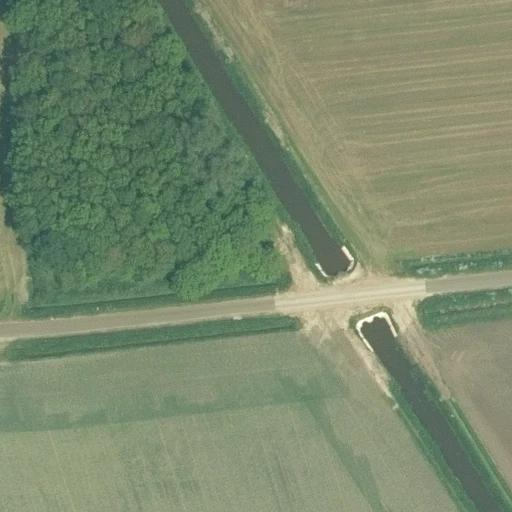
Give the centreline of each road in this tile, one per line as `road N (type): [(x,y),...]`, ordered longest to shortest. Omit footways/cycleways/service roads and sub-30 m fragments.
road 1 (unclassified): [(0,331),(511,279)]
road 2 (track): [(195,0),(361,261),(370,295)]
